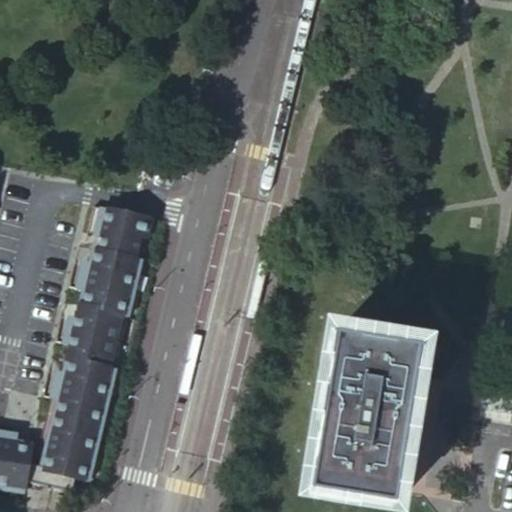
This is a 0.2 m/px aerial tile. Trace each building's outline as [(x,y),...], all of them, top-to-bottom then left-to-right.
[(110,241),(116,214),(103,211),(96,237),(110,241)] [(55,453),(51,466),(39,463),(42,446),(27,444),(25,444),(25,448),(0,444),(0,441),(0,440),(0,490),(34,495),(36,483),(37,477),(58,482),(81,488),(84,474),(98,478),(125,369),(122,368),(135,317),(138,318),(151,264),(144,263),(149,242),(156,243),(161,225),(116,214),(110,241),(107,253),(104,252),(101,267),(104,268),(98,292),(95,291),(94,292),(88,320),(87,320),(91,321),(86,345),(81,344),(81,345),(74,373),(74,374),(78,375),(72,399),(68,398),(61,428),(65,429),(59,452),(55,451),(55,453)] [(151,264),(156,243),(149,242),(144,263),(151,264)] [(98,292),(104,268),(101,267),(87,263),(81,289),(94,292),(95,291),(98,292)] [(87,320),(88,320),(74,316),(68,342),(81,345),(81,344),(86,345),(91,321),(87,320)] [(418,352),(335,341),(310,496),(395,509),(418,352)] [(74,374),(74,373),(69,372),(49,451),(55,453),(55,451),(59,452),(65,429),(61,428),(68,398),(72,399),(78,375),(74,374)] [(25,444),(27,444),(29,430),(1,426),(0,432),(0,440),(0,441),(0,444),(25,448),(25,444)] [(58,482),(37,477),(36,483),(56,488),(58,482)]
